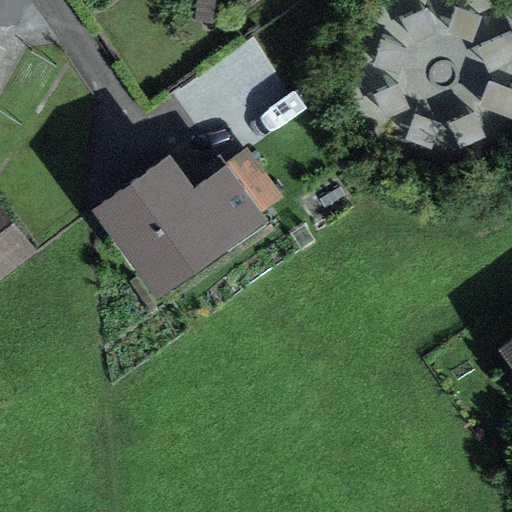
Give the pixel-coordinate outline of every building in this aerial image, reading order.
[(457,3),(448,30),(474,39),(483,12),(457,3)] [(415,41),(440,30),(428,4),(403,15),(415,41)] [(479,44),(489,69),(511,60),(511,35),(510,31),(479,44)] [(399,72),(409,46),(384,37),(374,62),(399,72)] [(511,114),(511,85),(489,77),(479,103),(511,115),(511,114)] [(411,104),(400,80),(374,91),(385,116),(411,104)] [(475,109),(450,120),(461,145),(486,133),(475,109)] [(443,120),(416,110),(406,136),(433,146),(443,120)] [(170,141),(88,200),(156,295),(270,214),(265,207),(284,194),(249,145),(230,159),(228,155),(196,177),(170,141)] [(0,282),(40,252),(0,200),(0,282)] [(511,332),(502,340),(511,354),(511,332)]
